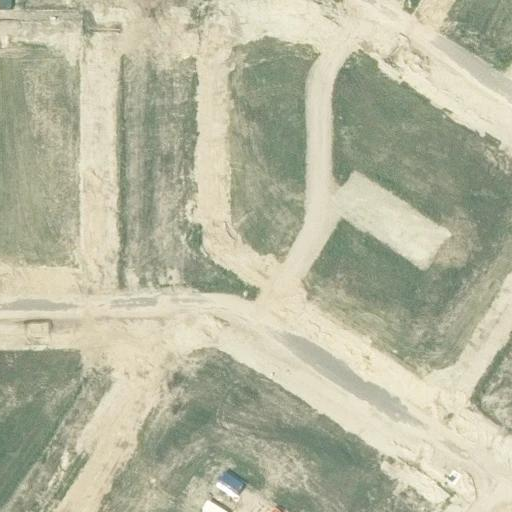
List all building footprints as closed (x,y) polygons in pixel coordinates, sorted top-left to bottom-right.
[(228,20),(228,48),(232,48),(232,68),(290,68),(290,66),(289,66),(289,48),(273,48),(273,26),(259,26),(259,20),(232,20),(228,20)] [(39,28),(39,51),(76,51),(76,28),(65,28),(65,25),(50,25),(50,28),(39,28)] [(39,51),(39,71),(77,71),(77,70),(76,70),(76,51),(39,51)] [(292,68),(292,77),(306,77),(306,68),(292,68)] [(39,71),(39,93),(77,93),(77,71),(39,71)] [(217,72),(217,95),(254,95),(254,71),(217,72)] [(39,93),(39,116),(76,116),(76,94),(77,94),(77,93),(39,93)] [(217,95),(217,117),(254,117),(254,95),(217,95)] [(292,109),(292,117),(306,117),(306,108),(292,109)] [(39,116),(39,135),(76,135),(76,116),(39,116)] [(217,117),(217,139),(254,139),(254,117),(217,117)] [(292,117),(292,125),(306,125),(306,117),(292,117)] [(39,135),(39,155),(77,155),(77,154),(76,154),(76,135),(39,135)] [(217,139),(217,160),(254,160),(254,139),(217,139)] [(292,152),(292,160),(306,160),(306,152),(292,152)] [(39,155),(39,177),(77,177),(77,155),(39,155)] [(217,160),(217,182),(254,182),(254,160),(217,160)] [(292,160),(292,168),(306,169),(306,160),(292,160)] [(500,162),(493,173),(502,178),(509,167),(500,162)] [(493,173),(486,184),(495,189),(502,178),(493,173)] [(39,177),(39,200),(76,200),(76,178),(77,178),(77,177),(39,177)] [(217,182),(217,203),(254,203),(254,182),(217,182)] [(487,193),(480,204),(489,210),(496,199),(487,193)] [(292,195),(292,203),(306,203),(306,195),(292,195)] [(39,200),(39,219),(76,219),(76,200),(39,200)] [(217,203),(217,225),(254,225),(254,203),(217,203)] [(292,203),(292,212),(306,212),(306,203),(292,203)] [(39,219),(39,239),(76,239),(76,219),(39,219)] [(471,219),(465,227),(474,233),(479,224),(471,219)] [(217,225),(217,249),(228,249),(228,252),(243,252),(243,249),(254,249),(254,225),(217,225)] [(465,227),(460,236),(468,242),(474,233),(465,227)] [(356,228),(349,240),(356,244),(363,232),(356,228)] [(511,233),(508,231),(497,248),(511,257),(511,233)] [(363,232),(356,244),(363,249),(371,237),(363,232)] [(39,239),(39,262),(50,262),(50,266),(65,266),(65,262),(76,262),(76,239),(39,239)] [(275,247),(271,254),(283,262),(287,255),(275,247)] [(452,247),(447,256),(455,261),(461,253),(452,247)] [(511,257),(497,248),(488,262),(511,277),(511,257)] [(391,250),(383,262),(390,266),(398,254),(391,250)] [(398,254),(390,266),(397,271),(405,259),(398,254)] [(447,256),(441,264),(450,270),(455,261),(447,256)] [(319,261),(299,292),(317,304),(337,272),(319,261)] [(511,277),(488,262),(479,276),(511,297),(511,295),(511,277)] [(337,272),(317,304),(335,315),(355,283),(337,272)] [(425,272),(417,284),(424,288),(432,276),(425,272)] [(443,273),(437,282),(445,287),(451,278),(443,273)] [(479,276),(470,290),(502,311),(511,297),(479,276)] [(355,283),(335,315),(352,326),(372,294),(355,283)] [(470,290),(461,304),(493,325),(502,311),(470,290)] [(430,293),(424,301),(433,307),(438,298),(430,293)] [(372,294),(352,326),(369,337),(389,305),(372,294)] [(424,301),(419,310),(427,315),(433,307),(424,301)] [(461,304),(452,319),(484,339),(493,325),(461,304)] [(389,305),(369,337),(387,348),(407,317),(389,305)] [(452,319),(441,336),(473,356),(474,357),(485,340),(484,339),(452,319)] [(404,321),(397,332),(406,338),(413,327),(404,321)] [(397,332),(390,343),(399,349),(406,338),(397,332)] [(441,336),(429,353),(462,374),(473,356),(441,336)] [(119,459),(84,511),(141,511),(161,482),(151,476),(209,386),(226,397),(219,408),(342,487),(367,448),(351,438),(348,443),(339,438),(343,433),(327,422),(324,428),(315,422),(319,417),(303,407),(299,412),(291,407),(294,402),(278,391),(275,396),(267,391),(270,386),(254,376),(251,381),(231,368),(235,363),(204,343),(190,364),(175,355),(111,454),(119,459)] [(0,353),(0,391),(12,392),(12,354),(0,353)] [(429,353),(418,371),(428,377),(426,379),(439,388),(441,385),(450,392),(462,374),(429,353)] [(12,354),(12,392),(36,392),(36,381),(39,381),(39,365),(36,365),(36,354),(12,354)] [(12,431),(6,439),(15,445),(20,436),(12,431)] [(6,439),(1,448),(9,453),(15,445),(6,439)]
